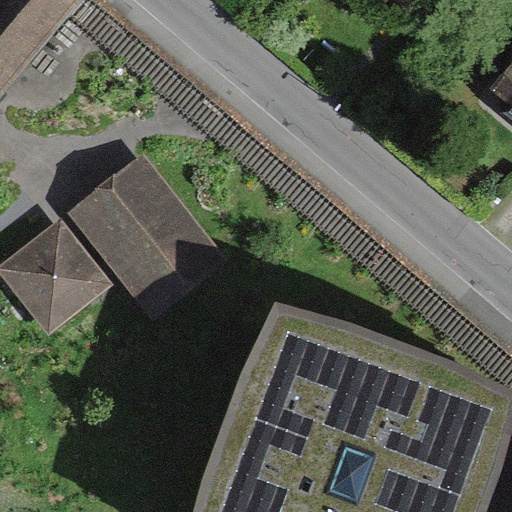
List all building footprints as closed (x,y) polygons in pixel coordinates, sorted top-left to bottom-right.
[(0,0),(0,117),(63,43),(94,6),(99,0),(0,0)] [(431,0),(379,0),(410,26),(431,0)] [(511,75),(490,102),(511,119),(511,75)] [(162,319),(237,262),(155,153),(7,263),(61,335),(68,329),(84,350),(149,302),(162,319)] [(351,323),(276,304),(242,373),(203,478),(194,511),(487,511),(503,472),(511,433),(511,389),(454,361),(351,323)]
